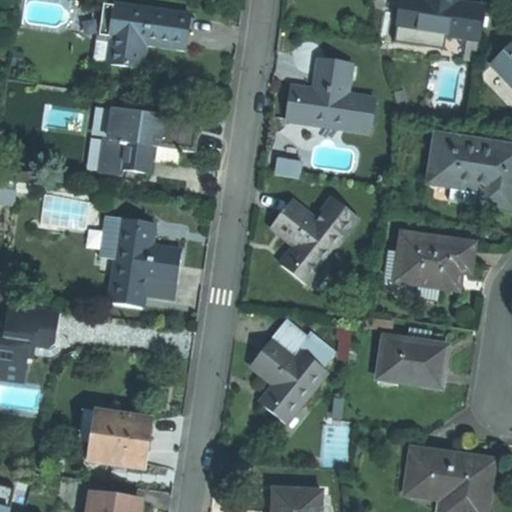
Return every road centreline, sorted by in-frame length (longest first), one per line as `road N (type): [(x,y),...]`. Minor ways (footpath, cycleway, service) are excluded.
road 1 (residential): [(261,0),(216,311),(221,332),(199,499),(189,511)]
road 2 (residential): [(511,269),(493,301),(493,359),(511,393)]
